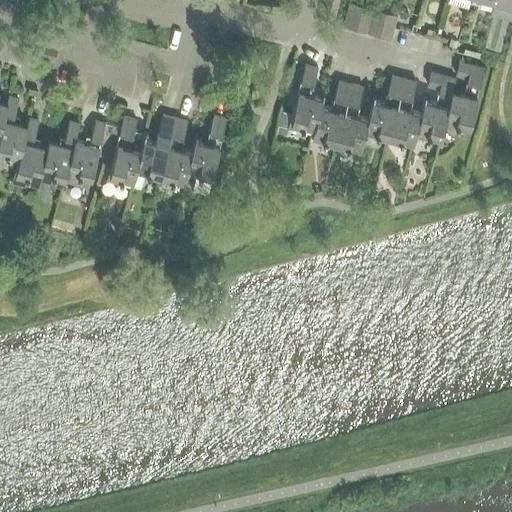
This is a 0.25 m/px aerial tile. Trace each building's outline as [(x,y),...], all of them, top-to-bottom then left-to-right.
[(362,6),(350,2),(344,26),(345,26),(356,29),(362,6)] [(356,29),(367,32),(373,9),(362,6),(356,29)] [(367,32),(379,35),(385,12),(373,9),(367,32)] [(390,38),(394,25),(396,15),(385,12),(379,35),(390,38)] [(63,24),(62,24),(39,18),(36,30),(60,36),(60,35),(59,35),(62,25),(62,26),(63,24)] [(60,36),(36,30),(33,42),(56,49),(57,47),(56,47),(58,38),(59,38),(60,36)] [(450,40),(448,49),(455,51),(457,42),(450,40)] [(56,49),(33,42),(30,54),(53,61),(53,59),(55,50),(56,50),(56,49)] [(444,119),(455,122),(453,128),(467,131),(484,68),(459,61),(458,63),(459,63),(457,73),(456,72),(456,74),(467,77),(464,88),(468,89),(466,93),(452,89),(444,119)] [(303,124),(313,127),(319,105),(320,105),(323,92),(322,92),(321,97),(307,94),(308,90),(311,90),(317,66),(304,63),(291,113),(287,127),(289,127),(301,130),(303,124)] [(430,72),(427,83),(427,84),(438,88),(436,96),(439,97),(438,103),(424,99),(425,94),(424,94),(420,111),(415,129),(416,129),(426,132),(424,138),(438,142),(444,119),(452,89),(455,78),(430,72)] [(373,94),(367,118),(364,129),(365,129),(375,132),(373,138),(387,141),(404,78),(403,77),(402,78),(393,76),(393,75),(391,74),(385,98),(388,99),(387,103),(373,99),(374,94),(373,94)] [(387,141),(400,145),(402,139),(412,141),(410,148),(411,148),(416,129),(415,129),(420,111),(406,107),(407,103),(410,104),(416,81),(414,80),(414,81),(405,79),(405,78),(404,78),(387,141)] [(334,109),(320,105),(319,105),(313,127),(309,141),(310,141),(312,135),(322,137),(320,144),(333,147),(351,83),(349,83),(349,84),(340,81),(338,80),(332,104),(335,105),(334,109)] [(353,84),(351,83),(333,147),(347,151),(349,145),(359,147),(357,153),(358,154),(365,129),(364,129),(367,118),(353,114),(354,110),(357,111),(363,87),(362,86),(362,87),(352,85),(353,84)] [(293,105),(297,90),(289,88),(285,103),(293,105)] [(0,161),(5,163),(7,157),(17,159),(26,125),(25,124),(17,123),(17,122),(14,122),(12,118),(13,115),(18,98),(8,95),(6,102),(7,103),(0,128),(0,161)] [(284,111),(278,132),(287,135),(289,127),(287,127),(291,113),(284,111)] [(143,139),(135,168),(136,168),(146,171),(144,177),(158,181),(175,117),(173,117),(163,115),(163,114),(162,114),(156,138),(155,142),(144,139),(143,139)] [(191,151),(187,169),(197,172),(195,178),(209,182),(226,118),(224,118),(215,116),(215,115),(213,115),(207,138),(210,139),(209,143),(195,139),(196,134),(195,134),(191,151)] [(112,159),(106,180),(120,183),(121,177),(132,180),(130,186),(131,186),(136,168),(135,168),(143,139),(144,139),(145,133),(144,133),(143,137),(136,135),(138,131),(134,130),(136,119),(135,119),(134,119),(125,117),(125,116),(123,116),(120,127),(112,159)] [(17,159),(11,181),(25,185),(27,179),(37,181),(35,188),(36,188),(40,175),(39,175),(46,147),(46,146),(37,144),(34,143),(32,140),(32,137),(33,137),(38,120),(28,117),(27,117),(25,124),(26,125),(17,159)] [(175,117),(158,181),(171,184),(173,178),(183,181),(181,187),(182,187),(187,169),(191,151),(177,147),(178,143),(181,144),(187,120),(185,120),(185,121),(176,118),(176,117),(175,117)] [(65,174),(64,180),(88,187),(96,154),(105,123),(95,120),(90,138),(91,138),(90,141),(86,142),(83,141),(83,142),(75,139),(74,139),(65,174)] [(46,147),(39,175),(40,175),(50,177),(48,184),(62,187),(64,180),(65,174),(74,139),(75,139),(79,123),(69,121),(64,138),(65,138),(64,142),(60,143),(57,142),(48,140),(47,139),(46,146),(46,147)] [(112,125),(105,123),(96,154),(104,157),(112,125)] [(112,125),(104,157),(112,159),(120,127),(112,125)]
